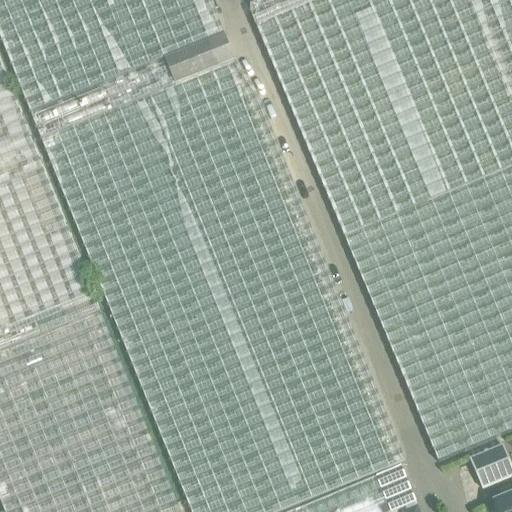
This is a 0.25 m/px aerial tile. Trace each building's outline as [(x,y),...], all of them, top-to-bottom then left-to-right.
[(258,96),(235,63),(170,89),(160,64),(225,38),(209,0),(0,0),(0,39),(78,233),(190,511),(287,511),(405,465),(365,365),(258,96)] [(511,0),(252,0),(250,1),(250,15),(255,27),(256,27),(336,221),(438,464),(511,433),(511,0)] [(235,63),(225,38),(160,64),(170,89),(235,63)] [(0,503),(3,511),(179,511),(101,314),(100,315),(0,66),(0,503)] [(511,499),(495,506),(497,511),(511,511),(511,470),(503,449),(470,462),(482,492),(511,479),(511,499)] [(401,468),(295,511),(397,511),(416,504),(401,468)]
